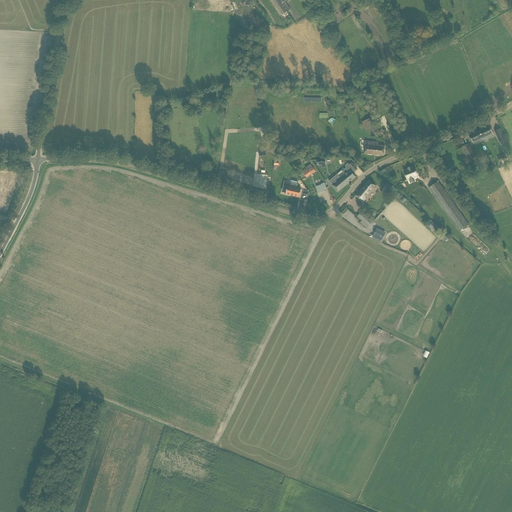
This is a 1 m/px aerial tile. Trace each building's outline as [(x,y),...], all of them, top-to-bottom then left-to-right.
[(273,0),(283,15),(287,12),(278,0),(273,0)] [(358,0),(364,9),(376,2),(374,0),(358,0)] [(257,12),(264,17),(266,12),(259,8),(257,12)] [(348,9),(343,13),(346,18),(351,15),(348,9)] [(253,21),(251,24),(258,29),(261,26),(265,20),(260,16),(256,13),(252,20),(253,21)] [(243,14),(238,16),(242,27),(247,25),(243,14)] [(372,118),(365,121),(369,131),(371,135),(378,132),(376,127),(373,121),(372,118)] [(489,125),(479,130),(483,138),(482,138),(483,140),(487,138),(487,136),(490,135),(493,134),(489,125)] [(483,138),(479,130),(469,134),(471,138),(470,139),(471,142),(472,142),(473,143),(474,143),(474,145),(478,143),(477,140),(482,138),(483,138)] [(365,141),(365,154),(384,156),(385,146),(378,145),(379,142),(365,141)] [(460,154),(466,164),(477,158),(468,144),(458,149),(460,154)] [(342,170),(337,174),(338,176),(346,185),(355,177),(351,171),(352,169),(354,171),(357,168),(352,163),(349,165),(350,167),(348,169),(347,168),(342,171),(342,170)] [(305,168),(306,168),(302,171),(306,177),(315,171),(310,164),(305,168)] [(407,180),(418,176),(414,167),(404,171),(407,180)] [(337,174),(329,181),(332,185),(331,186),(337,192),(346,185),(338,176),(337,174)] [(359,190),(355,195),(360,199),(363,202),(366,198),(372,190),(375,186),(369,180),(362,187),(359,190)] [(284,181),(283,188),(287,189),(285,194),(299,197),(301,189),(295,187),(296,184),(297,185),(297,184),(294,183),(290,183),(284,181)] [(429,188),(432,192),(445,212),(443,213),(453,226),(454,225),(459,231),(469,224),(454,203),(456,201),(449,192),(447,194),(441,185),(438,181),(429,188)] [(383,186),(389,192),(393,188),(387,182),(383,186)] [(361,222),(367,228),(372,222),(361,212),(358,216),(363,220),(361,222)] [(433,221),(429,227),(434,231),(438,226),(433,221)] [(372,237),(381,242),(386,232),(377,228),(372,237)]
